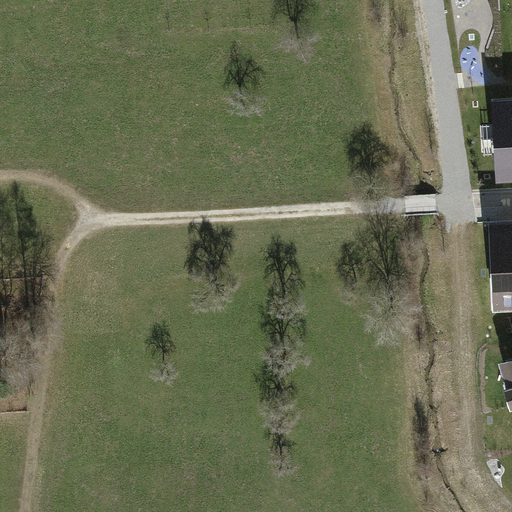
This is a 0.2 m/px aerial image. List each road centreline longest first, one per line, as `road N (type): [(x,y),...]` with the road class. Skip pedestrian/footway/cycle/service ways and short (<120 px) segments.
road 1 (track): [(51,276),(67,241),(97,221),(405,205)]
road 2 (unclassified): [(462,201),(433,0)]
